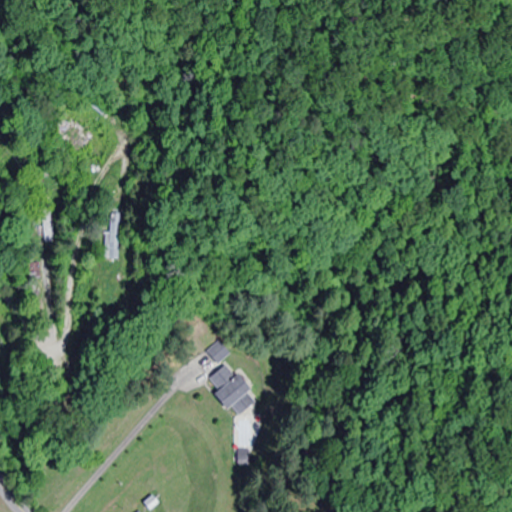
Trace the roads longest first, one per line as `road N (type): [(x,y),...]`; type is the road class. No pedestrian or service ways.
road 1 (residential): [(0,308),(446,84)]
road 2 (residential): [(215,511),(353,461)]
